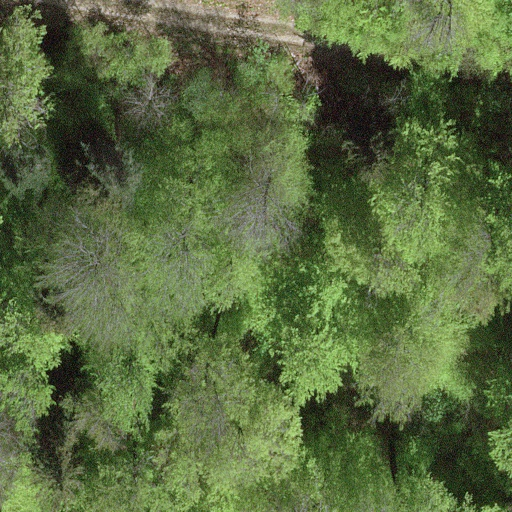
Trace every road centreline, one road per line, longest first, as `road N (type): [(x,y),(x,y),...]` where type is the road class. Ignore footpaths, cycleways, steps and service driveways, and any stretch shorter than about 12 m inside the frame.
road 1 (track): [(68,0),(358,43)]
road 2 (track): [(511,61),(358,43)]
